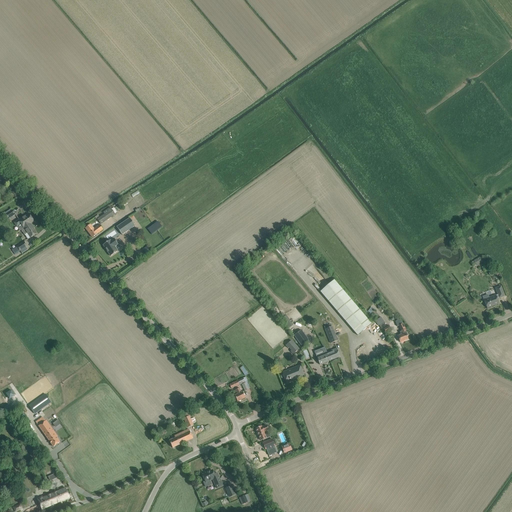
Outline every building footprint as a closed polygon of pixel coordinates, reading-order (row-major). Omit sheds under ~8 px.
[(97,219),(100,223),(101,224),(115,215),(117,213),(117,212),(119,211),(116,208),(114,209),(114,208),(111,209),(110,208),(103,212),(104,214),(99,217),(97,219)] [(12,210),(5,215),(7,219),(15,214),(12,210)] [(29,214),(25,217),(14,224),(16,227),(17,226),(20,231),(21,230),(24,228),(30,224),(34,221),(29,214)] [(122,236),(135,227),(134,227),(129,219),(116,228),(122,236)] [(161,227),(158,222),(148,229),(152,235),(161,227)] [(24,228),(21,230),(25,235),(27,234),(30,238),(31,237),(32,236),(37,233),(30,224),(24,228)] [(90,224),(89,225),(85,228),(92,238),(103,229),(99,225),(94,229),(90,224)] [(118,245),(114,239),(111,241),(110,240),(103,245),(110,256),(118,251),(115,247),(118,245)] [(27,247),(24,242),(12,250),(15,255),(20,251),(27,247)] [(470,251),(470,250),(466,253),(470,259),(474,256),(475,256),(478,254),(474,248),(470,251)] [(358,301),(354,304),(334,280),(320,292),(357,336),(371,324),(358,308),(362,305),(358,301)] [(499,298),(505,296),(501,286),(495,288),(498,295),(496,296),(496,295),(489,298),(489,299),(484,301),(487,308),(499,304),(497,299),(499,298)] [(290,317),(288,318),(287,316),(285,316),(289,327),(293,326),(290,317)] [(383,330),(385,333),(391,330),(388,325),(387,326),(380,317),(376,321),(382,330),(383,330)] [(400,320),(396,322),(398,327),(400,326),(402,331),(400,332),(401,335),(398,336),(398,338),(400,342),(408,339),(406,336),(407,336),(406,332),(403,324),(402,324),(400,320)] [(338,341),(332,326),(325,329),(331,343),(338,341)] [(301,331),(294,336),(301,346),(309,341),(301,331)] [(292,355),(299,349),(292,340),(285,346),(288,349),(288,348),(291,351),(290,352),(292,355)] [(323,354),(316,357),(318,360),(320,365),(330,361),(327,352),(325,347),(321,349),(323,354)] [(340,357),(338,352),(336,348),(327,352),(330,361),(340,357)] [(246,376),(249,374),(244,366),(240,368),(246,376)] [(302,371),(300,366),(282,373),(285,378),(287,383),(291,381),(291,380),(300,377),(299,372),(302,371)] [(229,385),(231,388),(241,384),(245,391),(251,388),(246,377),(229,385)] [(237,402),(245,398),(242,392),(241,392),(239,388),(235,390),(237,394),(235,396),(237,402)] [(46,395),(30,407),(36,415),(52,404),(46,395)] [(193,425),(189,416),(184,419),(188,428),(193,425)] [(42,420),(37,424),(39,426),(53,447),(60,442),(56,437),(57,436),(46,421),(44,422),(42,420)] [(256,428),(261,440),(268,438),(265,432),(269,431),(266,425),(262,427),(261,426),(256,428)] [(189,429),(184,431),(175,436),(175,437),(169,440),(172,448),(193,438),(189,429)] [(263,443),(265,449),(268,448),(270,451),(274,449),(273,446),(275,446),(272,439),(263,443)] [(223,486),(221,482),(217,473),(214,474),(212,470),(202,475),(206,483),(212,480),(216,489),(223,486)] [(235,495),(231,486),(225,488),(229,497),(235,495)] [(66,489),(45,498),(40,500),(44,510),(70,498),(66,489)]
